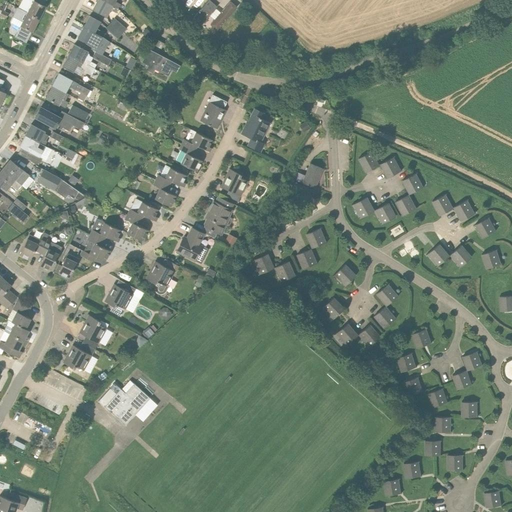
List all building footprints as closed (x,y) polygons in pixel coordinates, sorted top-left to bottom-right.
[(33,0),(27,13),(39,19),(46,6),(33,0)] [(97,0),(93,9),(102,14),(107,17),(111,10),(116,13),(118,9),(101,0),(97,0)] [(101,0),(118,9),(121,4),(115,1),(115,0),(101,0)] [(186,0),(181,7),(191,15),(202,0),(186,0)] [(229,0),(211,23),(218,29),(237,6),(230,0),(229,0)] [(19,5),(12,21),(21,25),(28,9),(19,5)] [(209,14),(202,7),(193,16),(201,24),(209,14)] [(8,14),(2,10),(0,13),(0,15),(6,19),(8,14)] [(32,32),(39,19),(27,13),(20,26),(15,36),(26,42),(31,31),(32,32)] [(96,29),(100,21),(89,16),(83,27),(102,37),(104,33),(96,29)] [(111,23),(122,33),(126,28),(115,18),(110,23),(111,23)] [(117,39),(122,33),(111,23),(110,23),(105,28),(117,39)] [(83,27),(77,38),(97,47),(102,37),(83,27)] [(147,28),(142,32),(146,37),(151,33),(147,28)] [(142,61),(142,62),(148,65),(146,69),(153,73),(155,69),(166,75),(168,71),(173,62),(164,57),(164,58),(163,60),(160,58),(161,56),(159,54),(164,44),(154,38),(147,51),(143,48),(137,59),(142,61)] [(84,58),(88,52),(74,44),(68,55),(88,66),(88,65),(90,62),(84,58)] [(108,66),(111,60),(95,51),(92,57),(108,66)] [(62,66),(73,72),(76,65),(86,71),(85,72),(91,76),(95,69),(88,65),(88,66),(68,55),(62,66)] [(55,79),(52,86),(65,92),(68,86),(80,92),(77,98),(83,101),(89,90),(72,81),(72,80),(59,73),(58,73),(59,74),(57,76),(58,76),(56,79),(55,78),(55,79)] [(45,98),(64,108),(67,102),(64,101),(68,95),(65,93),(65,92),(52,86),(49,92),(48,91),(48,92),(49,92),(48,95),(47,95),(46,97),(45,98)] [(209,102),(205,111),(200,120),(217,129),(223,115),(225,110),(226,111),(226,110),(209,102)] [(67,114),(83,122),(86,124),(88,119),(85,118),(87,114),(72,105),(67,114)] [(40,107),(35,117),(51,126),(53,122),(68,130),(72,124),(80,128),(83,122),(59,109),(56,115),(40,107)] [(242,133),(251,138),(246,146),(260,152),(265,143),(261,141),(270,122),(262,117),(264,113),(255,109),(246,126),(245,126),(242,133)] [(310,128),(306,121),(299,125),(303,133),(310,128)] [(47,141),(45,140),(48,135),(44,133),(45,131),(31,124),(25,135),(44,146),(47,141)] [(212,139),(195,132),(190,129),(185,140),(183,139),(181,144),(194,151),(197,146),(210,152),(210,151),(209,151),(210,148),(211,149),(212,148),(208,147),(212,139)] [(52,131),(50,136),(61,142),(64,137),(52,131)] [(39,156),(44,146),(25,135),(19,146),(39,156)] [(181,162),(181,163),(196,171),(202,160),(192,155),(194,151),(181,144),(179,149),(180,150),(176,159),(181,162)] [(65,155),(73,158),(75,153),(75,152),(68,149),(65,155)] [(358,158),(366,172),(377,166),(369,152),(358,158)] [(75,153),(73,158),(71,163),(78,166),(82,156),(75,153)] [(31,154),(28,157),(38,163),(40,159),(31,154)] [(391,158),(380,164),(388,178),(398,172),(391,158)] [(10,159),(2,170),(14,179),(21,185),(29,175),(22,169),(10,159)] [(315,188),(322,168),(310,164),(302,183),(315,188)] [(158,174),(155,179),(169,186),(171,181),(184,187),(183,186),(184,183),(185,184),(186,183),(182,182),(186,175),(170,167),(165,165),(160,175),(158,174)] [(221,186),(240,196),(248,180),(239,176),(241,174),(229,168),(221,186)] [(0,185),(6,190),(10,185),(17,191),(21,185),(14,179),(2,170),(0,171),(0,185)] [(47,181),(37,173),(33,178),(43,186),(47,181)] [(74,187),(79,179),(72,174),(67,182),(74,187)] [(420,188),(413,174),(402,180),(410,194),(420,188)] [(169,186),(155,179),(153,184),(160,188),(155,199),(171,206),(176,195),(166,191),(169,186)] [(314,190),(302,185),(299,194),(310,199),(314,190)] [(80,207),(91,202),(87,196),(77,202),(80,207)] [(223,225),(233,203),(218,196),(215,202),(213,201),(206,218),(207,218),(204,226),(221,234),(225,226),(223,225)] [(413,210),(406,196),(395,201),(403,215),(413,210)] [(432,201),(440,215),(450,209),(442,196),(432,201)] [(373,211),(366,197),(355,203),(363,217),(373,211)] [(16,198),(13,203),(23,211),(26,206),(16,198)] [(130,209),(127,214),(141,220),(143,215),(156,221),(155,220),(156,218),(157,218),(158,217),(154,216),(158,209),(141,201),(136,212),(130,209)] [(464,201),(454,207),(461,221),(472,215),(464,201)] [(9,208),(19,216),(23,211),(13,203),(9,208)] [(377,209),(384,223),(395,217),(387,203),(377,209)] [(65,218),(70,217),(68,210),(61,212),(62,216),(65,218)] [(141,220),(127,214),(125,219),(131,222),(126,233),(143,240),(148,230),(138,225),(141,220)] [(120,230),(104,222),(97,219),(89,235),(103,241),(105,236),(118,242),(120,238),(117,237),(120,230)] [(493,232),(485,219),(475,225),(482,238),(493,232)] [(199,244),(204,233),(192,227),(185,242),(182,240),(176,252),(195,261),(202,246),(199,244)] [(323,243),(317,229),(306,234),(312,248),(323,243)] [(35,250),(40,253),(46,240),(41,238),(40,240),(29,234),(27,239),(19,254),(30,260),(35,250)] [(88,241),(84,251),(105,261),(110,250),(101,246),(103,241),(89,235),(87,240),(88,241)] [(228,242),(233,245),(237,239),(233,236),(228,242)] [(46,239),(46,240),(40,253),(45,255),(39,268),(40,267),(42,268),(42,269),(43,270),(44,266),(51,270),(58,254),(62,247),(46,239)] [(448,257),(438,244),(429,252),(439,264),(448,257)] [(471,258),(461,246),(451,253),(462,265),(471,258)] [(82,250),(80,254),(93,261),(96,257),(84,251),(82,250)] [(314,264),(308,250),(297,254),(303,269),(314,264)] [(493,251),(487,253),(481,254),(486,268),(498,265),(494,255),(493,251)] [(262,273),(273,269),(267,254),(256,259),(262,273)] [(77,262),(66,257),(58,273),(69,278),(77,262)] [(146,279),(157,285),(156,288),(156,290),(157,292),(159,293),(162,293),(164,292),(165,291),(167,287),(167,286),(175,271),(155,261),(146,279)] [(294,276),(288,261),(277,266),(283,281),(294,276)] [(336,273),(347,284),(355,276),(344,265),(336,273)] [(215,273),(208,269),(205,276),(212,280),(215,273)] [(0,302),(3,305),(13,293),(8,289),(14,282),(10,279),(7,282),(2,277),(0,280),(0,302)] [(201,279),(198,285),(203,288),(206,281),(201,279)] [(125,309),(133,294),(114,284),(104,301),(116,307),(117,305),(125,309)] [(396,298),(386,286),(376,293),(387,306),(396,298)] [(3,305),(7,308),(17,297),(13,293),(3,305)] [(511,310),(511,307),(511,296),(499,297),(500,312),(511,310)] [(324,306),(335,317),(344,309),(333,298),(324,306)] [(18,299),(16,303),(29,310),(31,305),(18,299)] [(29,310),(16,303),(13,309),(17,311),(11,321),(29,330),(31,326),(27,325),(31,318),(26,316),(29,310)] [(393,320),(383,308),(374,316),(384,328),(393,320)] [(98,324),(100,321),(89,315),(79,332),(98,343),(106,328),(98,324)] [(6,331),(10,333),(27,342),(29,338),(26,336),(29,330),(15,323),(13,328),(8,326),(6,331)] [(357,336),(347,324),(338,331),(348,344),(357,336)] [(379,337),(369,325),(360,333),(370,345),(379,337)] [(150,326),(141,332),(147,339),(155,332),(150,326)] [(423,330),(412,334),(417,348),(428,344),(423,330)] [(5,343),(1,341),(0,342),(0,348),(16,356),(18,358),(19,358),(19,357),(22,352),(19,350),(21,345),(25,346),(27,342),(10,333),(5,343)] [(63,362),(74,369),(76,366),(83,370),(92,355),(73,345),(63,362)] [(474,352),(462,356),(468,370),(479,366),(474,352)] [(408,354),(397,358),(401,372),(413,368),(408,354)] [(102,381),(108,376),(104,371),(98,376),(102,381)] [(452,375),(457,389),(469,385),(463,371),(452,375)] [(414,378),(403,382),(408,396),(419,392),(414,378)] [(120,389),(119,391),(116,394),(110,388),(98,402),(109,412),(110,411),(125,425),(150,398),(134,383),(129,389),(125,385),(121,390),(120,389)] [(439,389),(428,393),(433,407),(444,403),(439,389)] [(474,402),(462,402),(462,417),(474,417),(474,402)] [(447,417),(435,417),(435,432),(447,432),(447,417)] [(437,440),(425,440),(425,455),(437,455),(437,440)] [(459,455),(447,455),(447,470),(459,470),(459,455)] [(415,462),(403,463),(406,478),(417,476),(415,462)] [(395,479),(383,481),(386,496),(397,494),(395,479)] [(498,506),(496,491),(484,493),(486,507),(498,506)] [(0,508),(11,511),(14,511),(16,508),(23,510),(27,498),(13,493),(11,499),(0,495),(0,508)]
